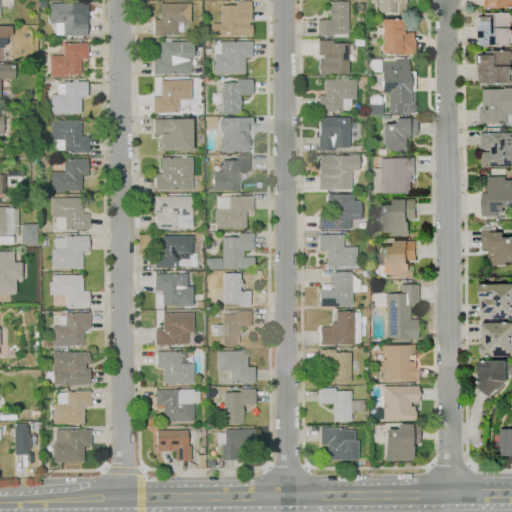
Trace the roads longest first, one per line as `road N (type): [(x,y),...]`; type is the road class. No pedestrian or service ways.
road 1 (residential): [(118,0),(122,498)]
road 2 (residential): [(290,495),(284,0)]
road 3 (residential): [(449,494),(443,0)]
road 4 (secondary): [(511,493),(122,498)]
road 5 (secondary): [(122,498),(0,501)]
